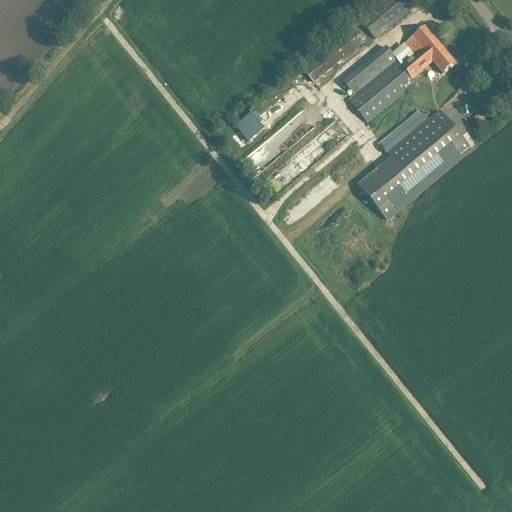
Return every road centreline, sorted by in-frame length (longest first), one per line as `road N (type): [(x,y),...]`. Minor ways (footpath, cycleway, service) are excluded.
road 1 (track): [(489,498),(100,12)]
road 2 (track): [(0,129),(111,0)]
